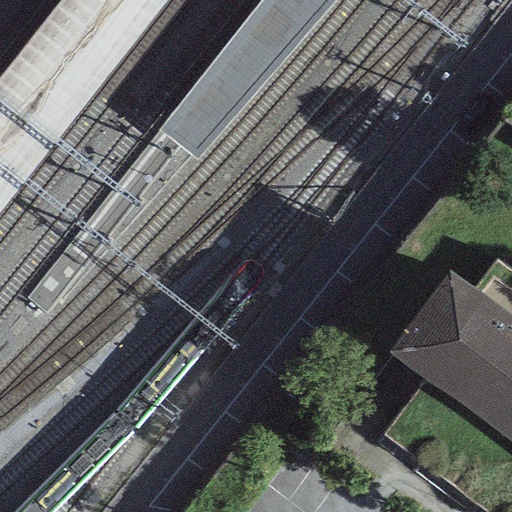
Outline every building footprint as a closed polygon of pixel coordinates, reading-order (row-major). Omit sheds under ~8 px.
[(62,0),(0,79),(0,208),(165,0),(62,0)] [(262,0),(158,133),(190,159),(196,164),(269,84),(335,0),(262,0)] [(472,292),(511,321),(511,270),(497,260),(472,292)] [(450,276),(389,358),(423,382),(511,447),(511,321),(472,292),(450,276)] [(491,511),(511,511),(511,447),(423,382),(385,434),(491,511)]
